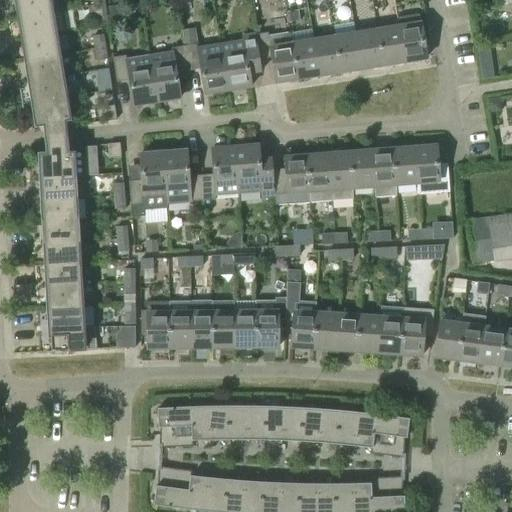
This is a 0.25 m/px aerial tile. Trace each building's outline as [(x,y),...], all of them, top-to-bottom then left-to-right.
[(48,0),(17,0),(18,4),(16,5),(18,18),(51,12),(48,0)] [(106,16),(104,4),(94,5),(96,18),(106,16)] [(118,8),(107,10),(109,22),(120,20),(118,8)] [(51,13),(51,12),(18,18),(20,31),(22,30),(23,39),(54,34),(64,32),(61,12),(51,13)] [(297,13),(287,14),(288,25),(299,23),(297,13)] [(425,57),(423,43),(429,42),(426,24),(420,25),(418,15),(396,18),(398,28),(403,62),(427,58),(426,57),(425,57)] [(398,28),(376,32),(381,65),(403,62),(398,28)] [(197,51),(196,45),(198,45),(195,29),(181,32),(184,47),(183,47),(187,71),(200,69),(203,93),(202,93),(202,94),(227,90),(220,47),(197,51)] [(289,34),(291,45),(297,79),(318,75),(313,42),(311,31),(289,34)] [(381,65),(376,32),(355,35),(360,69),(381,65)] [(267,33),(254,35),(259,60),(271,58),(274,81),(273,81),(273,83),(297,79),(291,45),(289,34),(268,38),(267,33)] [(54,34),(23,39),(25,47),(23,47),(25,60),(58,55),(54,34)] [(94,49),(104,48),(102,35),(92,37),(94,49)] [(243,43),(220,47),(227,90),(251,86),(251,85),(250,85),(248,71),(260,69),(259,60),(254,35),(242,37),(243,43)] [(355,35),(334,39),(339,72),(360,69),(355,35)] [(339,72),(334,39),(313,42),(318,75),(339,72)] [(187,71),(183,47),(171,49),(171,55),(149,58),(156,102),(180,98),(180,96),(179,97),(175,73),(187,71)] [(104,48),(94,49),(96,62),(106,60),(104,48)] [(58,55),(25,60),(27,73),(29,73),(30,81),(61,76),(58,55)] [(156,102),(149,58),(126,62),(125,56),(112,58),(116,83),(129,81),(132,104),(131,104),(131,106),(156,102)] [(492,69),(481,71),(482,80),(494,78),(492,69)] [(111,90),(109,77),(108,70),(98,71),(99,82),(97,85),(98,92),(111,90)] [(61,76),(30,81),(32,90),(30,90),(32,103),(65,98),(61,76)] [(65,98),(32,103),(34,116),(36,116),(36,120),(35,120),(36,125),(44,124),(45,140),(65,138),(63,121),(68,120),(65,98)] [(501,111),(499,99),(487,101),(489,113),(501,111)] [(104,122),(116,120),(114,106),(102,108),(104,122)] [(45,140),(47,156),(40,156),(40,162),(41,162),(41,166),(39,166),(40,179),(73,177),(72,155),(66,155),(65,138),(45,140)] [(120,158),(120,148),(119,143),(107,144),(108,159),(120,158)] [(271,158),(258,159),(257,148),(259,148),(259,147),(234,149),(237,192),(260,191),(261,197),(274,196),(272,171),(271,158)] [(437,148),(413,149),(416,183),(417,195),(448,193),(446,165),(437,166),(436,149),(437,149),(437,148)] [(212,175),(200,176),(202,201),(215,200),(214,194),(237,192),(234,149),(209,150),(209,152),(211,152),(212,175)] [(416,183),(413,149),(392,151),(395,185),(416,183)] [(395,185),(392,151),(370,153),(373,186),(374,198),(395,197),(394,185),(395,185)] [(202,201),(200,176),(188,177),(186,154),(187,154),(187,152),(162,154),(166,206),(192,204),(192,202),(202,201)] [(373,186),(370,153),(349,154),(351,188),(373,186)] [(166,206),(162,154),(138,156),(138,157),(139,157),(141,180),(128,182),(131,218),(144,217),(143,211),(166,209),(166,206)] [(349,154),(327,156),(331,202),(352,200),(351,188),(349,154)] [(327,156),(306,158),(309,203),(331,202),(327,156)] [(280,205),(309,203),(306,158),(282,159),(282,161),(284,161),(284,170),(272,171),(274,196),(275,206),(280,205)] [(73,177),(40,179),(41,192),(43,192),(43,200),(75,199),(73,177)] [(113,197),(123,196),(122,184),(112,184),(113,197)] [(511,214),(497,215),(501,265),(511,263),(511,194),(510,194),(511,214)] [(124,209),(123,196),(113,197),(114,209),(124,209)] [(482,196),(460,198),(464,249),(478,248),(479,266),(501,265),(497,215),(483,216),(482,196)] [(75,199),(43,200),(44,209),(42,209),(42,222),(76,220),(75,199)] [(77,242),(76,220),(42,222),(43,235),(45,235),(46,243),(77,242)] [(117,240),(127,239),(126,227),(116,227),(117,240)] [(311,230),(292,232),(293,246),(312,245),(311,230)] [(432,230),(420,231),(420,240),(433,240),(432,230)] [(420,240),(420,231),(407,231),(408,241),(420,240)] [(389,232),(377,233),(377,242),(390,242),(389,232)] [(377,242),(377,233),(364,233),(364,243),(377,242)] [(346,234),(333,235),(334,244),(346,244),(346,234)] [(334,244),(333,235),(321,235),(321,245),(334,244)] [(127,239),(117,240),(118,252),(128,252),(127,239)] [(146,253),(157,252),(157,241),(145,242),(146,253)] [(77,242),(46,243),(46,252),(44,252),(45,265),(78,263),(77,242)] [(295,246),(286,247),(286,256),(299,256),(298,246),(295,246)] [(443,246),(404,248),(405,262),(441,261),(443,246)] [(286,256),(286,247),(277,247),(273,247),(274,257),(286,256)] [(395,248),(383,249),(383,258),(396,258),(395,248)] [(383,258),(383,249),(370,249),(370,259),(383,258)] [(339,251),(340,260),(352,260),(352,250),(339,251)] [(340,260),(339,251),(327,251),(327,261),(340,260)] [(232,265),(232,255),(219,256),(220,266),(232,265)] [(244,255),(232,255),(232,265),(245,265),(244,255)] [(189,267),(189,257),(176,258),(177,268),(189,267)] [(202,257),(189,257),(189,267),(202,267),(202,257)] [(140,270),(153,269),(152,259),(139,260),(140,270)] [(78,263),(45,265),(46,278),(48,278),(48,287),(79,285),(78,263)] [(123,282),(134,282),(133,269),(123,270),(123,282)] [(466,291),(467,281),(454,280),(453,289),(466,291)] [(134,295),(134,282),(123,282),(124,295),(134,295)] [(292,321),(290,346),(289,346),(289,347),(312,348),(315,315),(315,303),(298,302),(299,284),(286,283),(285,321),(292,321)] [(79,285),(48,287),(49,295),(47,295),(47,308),(81,307),(79,285)] [(488,287),(476,285),(475,294),(487,296),(488,287)] [(508,297),(510,287),(497,286),(496,295),(508,297)] [(190,302),(168,303),(169,348),(190,348),(190,302)] [(211,302),(190,302),(190,348),(212,347),(211,314),(211,302)] [(233,302),(211,302),(211,314),(212,347),(233,347),(233,313),(233,302)] [(146,311),(146,314),(146,347),(145,347),(145,348),(169,348),(168,303),(146,303),(146,310),(146,311)] [(81,307),(47,308),(48,321),(50,321),(51,330),(82,328),(82,327),(81,307)] [(401,321),(401,309),(380,307),(379,319),(377,353),(399,354),(401,321)] [(402,321),(401,321),(399,354),(422,356),(422,354),(421,354),(422,336),(431,336),(433,311),(403,309),(402,321)] [(124,325),(134,325),(134,312),(124,312),(124,325)] [(255,347),(255,313),(233,313),(233,347),(255,347)] [(255,313),(255,347),(278,347),(278,345),(277,345),(277,313),(255,313)] [(456,360),(478,362),(482,329),(484,317),(462,314),(461,326),(456,360)] [(336,316),(315,315),(312,348),(334,350),(336,316)] [(336,316),(334,350),(355,351),(358,318),(336,316)] [(358,318),(355,351),(377,353),(379,319),(358,318)] [(456,360),(461,326),(439,323),(434,355),(433,355),(433,356),(456,360)] [(82,328),(51,330),(51,336),(50,336),(51,352),(68,352),(68,351),(95,350),(94,326),(82,327),(82,328)] [(504,332),(482,329),(478,362),(499,365),(504,332)] [(511,332),(504,332),(499,365),(511,366),(511,332)] [(191,427),(190,406),(189,406),(189,408),(157,409),(157,429),(160,429),(170,428),(191,427)] [(209,441),(208,407),(190,408),(190,406),(191,427),(192,436),(192,441),(209,441)] [(227,441),(227,406),(226,406),(226,407),(208,407),(209,441),(227,441)] [(228,406),(227,406),(227,441),(245,441),(245,407),(228,407),(228,406)] [(245,407),(245,441),(263,441),(264,406),(263,406),(263,407),(245,407)] [(265,406),(264,406),(263,441),(281,442),(282,408),(265,407),(265,406)] [(300,409),(282,408),(281,442),(299,442),(301,407),(300,407),(300,409)] [(301,407),(299,442),(317,444),(319,410),(302,409),(302,407),(301,407)] [(337,411),(319,410),(317,444),(335,445),(338,410),(337,410),(337,411)] [(339,410),(338,410),(335,445),(353,447),(356,413),(339,411),(339,410)] [(374,415),(356,413),(353,447),(370,449),(371,444),(372,434),(375,414),(374,414),(374,415)] [(376,414),(375,414),(372,434),(394,437),(403,438),(405,439),(408,420),(375,415),(376,414)] [(192,441),(192,436),(171,438),(170,428),(160,429),(159,433),(158,448),(192,447),(192,441)] [(369,454),(403,458),(403,443),(403,438),(394,437),(392,447),(371,444),(370,449),(369,454)] [(188,491),(191,477),(191,471),(158,467),(157,483),(157,487),(188,491)] [(191,477),(188,491),(186,511),(186,510),(202,511),(204,511),(208,479),(191,477)] [(369,499),(401,497),(401,493),(402,477),(368,479),(368,484),(369,499)] [(208,479),(204,511),(222,511),(226,480),(208,479)] [(241,511),(243,482),(226,480),(222,511),(241,511)] [(259,511),(261,483),(243,482),(241,511),(259,511)] [(278,511),(279,484),(261,483),(259,511),(278,511)] [(296,511),(297,484),(279,484),(278,511),(296,511)] [(315,511),(315,485),(297,484),(296,511),(315,511)] [(351,511),(351,484),(333,485),(333,511),(351,511)] [(368,484),(351,484),(351,511),(370,511),(369,499),(368,484)] [(333,511),(333,485),(315,485),(315,511),(333,511)] [(188,491),(157,487),(155,487),(153,506),(185,510),(185,511),(186,511),(188,491)] [(403,511),(403,497),(401,497),(369,499),(370,511),(403,511)]
